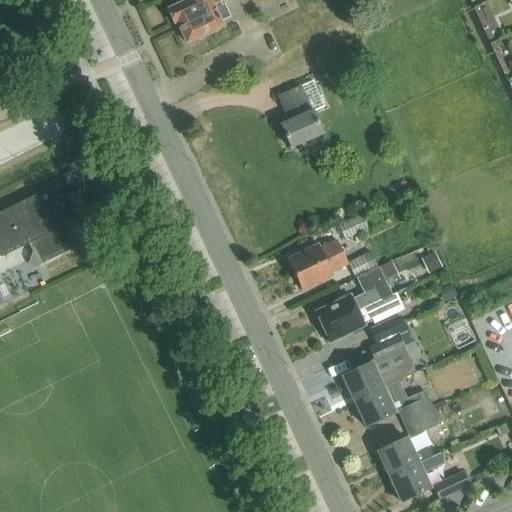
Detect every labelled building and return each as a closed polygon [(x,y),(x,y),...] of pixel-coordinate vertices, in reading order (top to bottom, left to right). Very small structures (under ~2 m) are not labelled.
[(176,24),(185,44),(223,27),(221,22),(229,18),(224,5),(221,7),(219,3),(226,0),(189,0),(169,9),(176,24)] [(289,149),(323,134),(314,112),(322,109),(312,86),(302,90),(300,87),(277,97),(288,123),(279,127),(289,149)] [(80,182),(74,170),(62,176),(68,188),(80,182)] [(0,257),(1,258),(31,242),(42,264),(81,244),(52,186),(0,212),(0,257)] [(361,215),(338,225),(345,241),(368,231),(361,215)] [(296,279),(343,256),(336,241),(320,249),(318,246),(287,261),(296,279)] [(432,254),(423,258),(430,274),(439,269),(432,254)] [(348,263),(355,278),(374,270),(367,255),(348,263)] [(343,256),(296,279),(301,291),(333,277),(331,274),(348,266),(343,256)] [(321,326),(322,327),(391,296),(378,270),(357,280),(365,295),(351,301),(349,297),(347,298),(346,296),(337,300),(338,302),(315,313),(317,316),(314,318),(318,327),(321,326)] [(456,297),(451,286),(438,292),(443,303),(456,297)] [(391,296),(322,327),(324,331),(321,332),(325,342),(328,340),(330,343),(353,332),(354,334),(364,330),(363,328),(366,326),(364,323),(373,318),(375,323),(404,310),(396,294),(391,296)] [(370,331),(377,346),(397,336),(406,332),(399,317),(370,331)] [(465,320),(446,329),(457,351),(475,342),(465,320)] [(397,336),(377,346),(369,350),(375,362),(404,349),(397,336)] [(341,377),(354,404),(392,385),(398,382),(409,377),(404,366),(378,378),(371,363),(341,377)] [(406,401),(398,382),(392,385),(354,404),(365,429),(395,414),(395,413),(398,412),(404,425),(433,411),(424,392),(406,401)] [(440,424),(433,411),(404,425),(410,438),(440,424)] [(499,438),(509,434),(505,425),(496,429),(499,438)] [(389,479),(431,459),(428,451),(415,457),(407,438),(376,453),(389,479)] [(431,459),(389,479),(400,504),(431,489),(423,474),(444,464),(440,455),(431,459)] [(466,472),(463,473),(463,472),(432,486),(439,501),(470,487),(469,486),(472,485),(466,472)]
